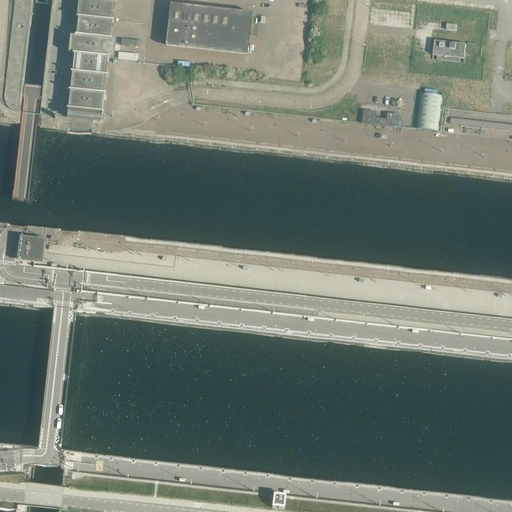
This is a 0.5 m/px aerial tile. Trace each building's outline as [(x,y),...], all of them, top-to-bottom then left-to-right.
[(18,116),(22,108),(33,0),(15,0),(3,97),(5,105),(8,111),(18,116)] [(66,118),(100,122),(101,117),(107,58),(113,58),(114,52),(115,45),(115,42),(109,41),(111,23),(113,23),(113,22),(113,21),(115,3),(113,3),(113,0),(77,0),(76,18),(77,18),(75,37),(69,36),(67,53),(73,54),(67,109),(67,114),(66,116),(66,118)] [(165,47),(224,54),(246,56),(251,13),(169,4),(165,47)] [(465,45),(434,41),(433,56),(437,56),(437,61),(459,63),(459,58),(464,59),(465,45)] [(119,52),(118,57),(137,60),(138,55),(119,52)] [(442,96),(420,94),(416,129),(438,132),(442,96)] [(363,112),(362,124),(398,127),(399,116),(387,114),(386,120),(374,119),(375,113),(363,112)] [(18,244),(16,261),(19,262),(20,262),(42,264),(44,245),(44,242),(45,241),(45,240),(24,238),(19,237),(19,238),(18,243),(18,244)] [(13,511),(67,511),(74,454),(61,452),(54,511),(27,511),(35,446),(21,445),(14,510),(13,511)] [(272,497),(271,507),(284,509),(285,498),(285,496),(273,494),(273,495),(272,496),(272,497)]
